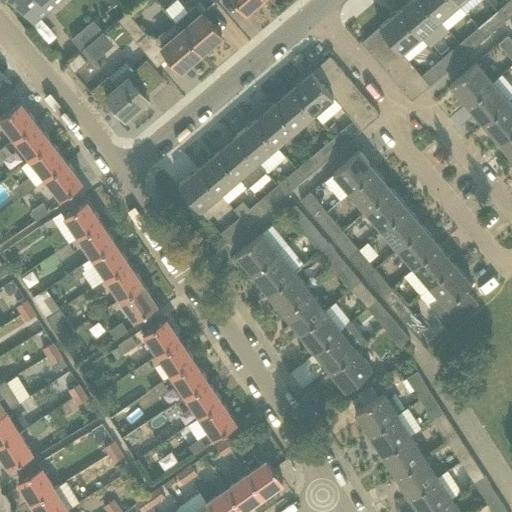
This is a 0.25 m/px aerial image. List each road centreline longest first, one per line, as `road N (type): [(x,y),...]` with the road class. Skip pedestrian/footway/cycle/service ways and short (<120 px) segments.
road 1 (residential): [(327,490),(122,172)]
road 2 (residential): [(122,172),(314,11)]
road 3 (residential): [(122,172),(0,26)]
road 4 (residential): [(511,271),(387,130)]
road 5 (residential): [(403,115),(419,102),(511,210)]
road 6 (residential): [(403,115),(314,11)]
